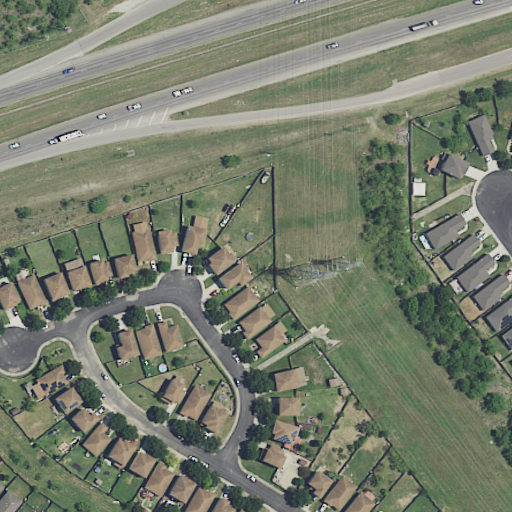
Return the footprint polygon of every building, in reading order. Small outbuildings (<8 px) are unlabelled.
[(493,151),(488,138),(492,136),(482,114),(466,121),(481,156),(493,151)] [(437,169),(459,178),(466,161),(444,152),(437,169)] [(457,235),(454,229),(464,224),(458,213),(423,232),(433,249),(457,235)] [(194,254),(196,244),(201,245),(207,217),(194,215),(191,227),(185,226),(180,252),(194,254)] [(146,220),(129,224),(138,262),(155,258),(146,220)] [(171,243),(177,243),(175,232),(169,233),(168,229),(155,230),(158,253),(172,252),(171,243)] [(472,256),(468,251),(479,243),(472,234),(441,255),(452,271),(472,256)] [(214,275),(232,261),(221,246),(203,259),(214,275)] [(135,272),(130,253),(112,258),(116,276),(135,272)] [(494,263),(486,253),(454,277),(465,292),(488,275),(484,270),(494,263)] [(72,291),(90,285),(80,257),(62,263),(72,291)] [(88,262),(93,283),(105,281),(101,259),(88,262)] [(236,287),(250,278),(239,262),(217,277),(225,289),(234,283),(236,287)] [(33,273),(24,278),(21,271),(13,274),(29,310),(46,302),(33,273)] [(49,300),(67,295),(61,272),(43,277),(49,300)] [(481,310),(501,295),(498,291),(509,283),(501,273),(471,296),(481,310)] [(0,308),(0,309),(18,304),(11,282),(0,285),(0,308)] [(233,319),(258,300),(247,285),(222,304),(233,319)] [(511,319),(511,295),(483,315),(494,332),(511,319)] [(236,321),(246,337),(271,323),(261,306),(236,321)] [(156,323),(165,352),(183,346),(176,323),(167,326),(165,320),(156,323)] [(260,358),(288,338),(277,322),(254,338),(260,347),(255,350),(260,358)] [(134,329),(143,359),(161,354),(152,324),(134,329)] [(509,348),(511,346),(511,325),(499,334),(509,348)] [(117,359),(135,356),(131,329),(116,331),(118,345),(115,346),(117,359)] [(274,392),(306,384),(301,365),(269,374),(274,392)] [(28,381),(35,398),(68,384),(60,367),(28,381)] [(178,406),(186,387),(168,379),(160,398),(178,406)] [(196,421),(209,392),(192,384),(179,413),(196,421)] [(52,398),(62,413),(80,401),(70,386),(52,398)] [(297,397),(275,397),(275,415),(297,415),(297,397)] [(224,412),(208,404),(199,426),(216,433),(224,412)] [(69,418),(81,432),(95,420),(83,406),(69,418)] [(267,438),(291,444),(296,426),(272,420),(267,438)] [(103,433),(107,427),(99,421),(81,446),(96,456),(110,438),(103,433)] [(105,458),(122,467),(133,446),(116,437),(105,458)] [(284,456),(262,447),(257,459),(278,468),(284,456)] [(144,477),(152,458),(135,451),(128,471),(144,477)] [(160,496),(174,471),(157,462),(143,487),(160,496)] [(319,496),(330,480),(314,470),(303,486),(319,496)] [(337,511),(356,486),(341,474),(322,499),(337,511)] [(167,496),(183,503),(193,482),(177,475),(167,496)] [(204,511),(214,494),(197,485),(183,511),(204,511)] [(0,511),(12,511),(21,501),(6,489),(0,497),(0,511)] [(366,511),(374,503),(359,491),(341,511),(366,511)] [(230,511),(232,509),(225,506),(227,501),(219,496),(211,511),(230,511)]
